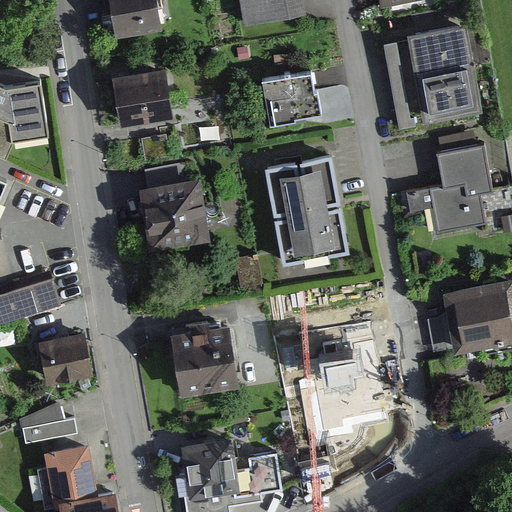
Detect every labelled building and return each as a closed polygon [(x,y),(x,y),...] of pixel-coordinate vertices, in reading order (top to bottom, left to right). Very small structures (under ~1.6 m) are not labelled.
[(157,22),(153,0),(115,0),(119,27),(157,22)] [(300,6),(298,0),(246,0),(249,15),(300,6)] [(472,63),(465,22),(411,31),(419,72),(472,63)] [(479,104),(472,63),(419,72),(426,113),(479,104)] [(167,109),(160,67),(116,75),(123,116),(167,109)] [(320,110),(312,68),(266,76),(273,119),(320,110)] [(48,130),(39,78),(6,83),(0,80),(0,148),(5,151),(12,136),(48,130)] [(440,133),(442,147),(483,142),(481,129),(440,133)] [(476,147),(432,155),(438,189),(427,191),(434,229),(479,221),(475,194),(484,192),(476,147)] [(330,153),(271,163),(287,256),(346,246),(330,153)] [(204,231),(197,178),(147,186),(155,238),(204,231)] [(52,272),(0,288),(0,325),(62,306),(52,272)] [(511,345),(511,314),(506,283),(437,295),(448,356),(511,345)] [(235,375),(227,327),(175,335),(183,383),(235,375)] [(87,377),(80,338),(34,345),(41,384),(87,377)] [(21,412),(28,442),(80,431),(76,416),(66,418),(63,403),(21,412)] [(233,468),(229,437),(186,443),(192,487),(185,488),(188,511),(229,511),(228,500),(262,496),(261,487),(281,484),(276,451),(250,454),(251,465),(233,468)] [(118,511),(115,490),(94,494),(85,444),(49,450),(58,499),(64,498),(66,511),(118,511)]
